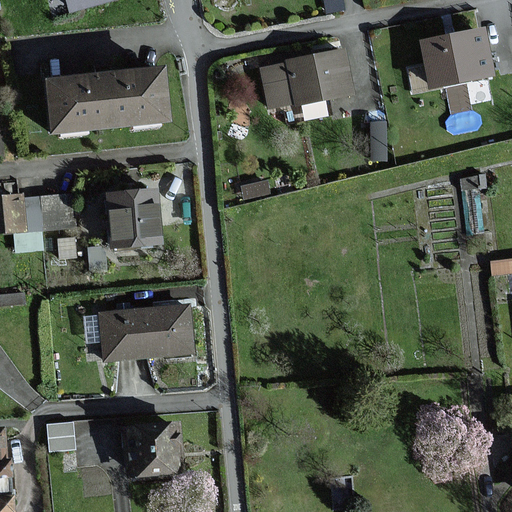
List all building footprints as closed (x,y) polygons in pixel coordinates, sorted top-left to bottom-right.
[(63,0),(67,13),(111,0),(63,0)] [(480,31),(416,43),(425,90),(489,79),(480,31)] [(344,53),(259,70),(268,115),(353,98),(344,53)] [(159,72),(37,84),(43,137),(165,125),(159,72)] [(382,124),(368,124),(369,162),(383,162),(382,124)] [(469,179),(462,180),(468,233),(484,231),(479,188),(486,187),(485,177),(469,179)] [(152,192),(99,198),(106,254),(158,247),(152,192)] [(70,195),(0,199),(0,234),(9,233),(10,257),(37,255),(36,232),(72,230),(70,195)] [(511,261),(489,264),(491,276),(511,273),(511,261)] [(184,308),(98,317),(103,361),(188,353),(184,308)] [(70,425),(46,427),(49,451),(73,449),(70,425)] [(175,427),(120,432),(125,479),(180,474),(175,427)] [(4,432),(0,431),(0,511),(8,511),(4,432)]
